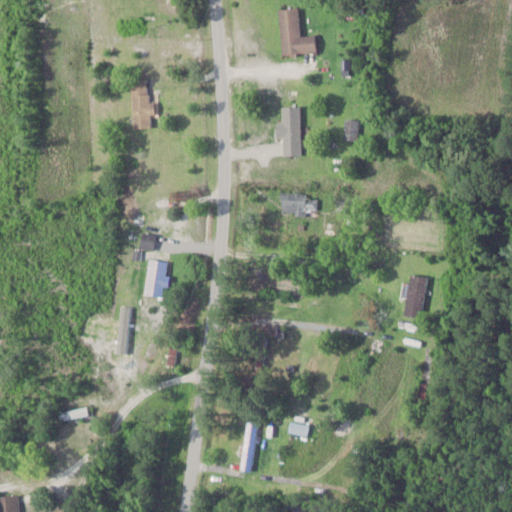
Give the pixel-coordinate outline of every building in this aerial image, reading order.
[(279,8),(280,53),(316,51),(315,34),(300,35),(298,7),(279,8)] [(131,78),(132,126),(151,126),(150,114),(154,114),(154,100),(148,101),(147,78),(131,78)] [(300,154),(300,104),(281,105),(281,121),(275,121),(275,136),(282,136),(282,154),(300,154)] [(358,118),(344,118),(344,138),(358,138),(358,118)] [(317,214),(317,192),(279,192),(279,214),(317,214)] [(149,257),(143,293),(163,296),(169,261),(149,257)] [(427,276),(409,273),(402,314),(420,317),(427,276)] [(59,419),(92,419),(92,408),(59,408),(59,419)] [(253,466),(256,428),(240,427),(237,465),(253,466)] [(0,494),(0,511),(20,511),(19,494),(0,494)]
